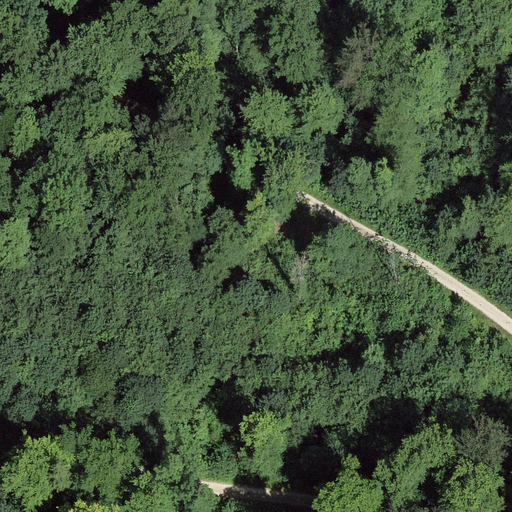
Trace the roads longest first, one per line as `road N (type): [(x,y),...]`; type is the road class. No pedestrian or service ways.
road 1 (track): [(0,22),(511,323)]
road 2 (track): [(414,511),(195,487),(0,443)]
